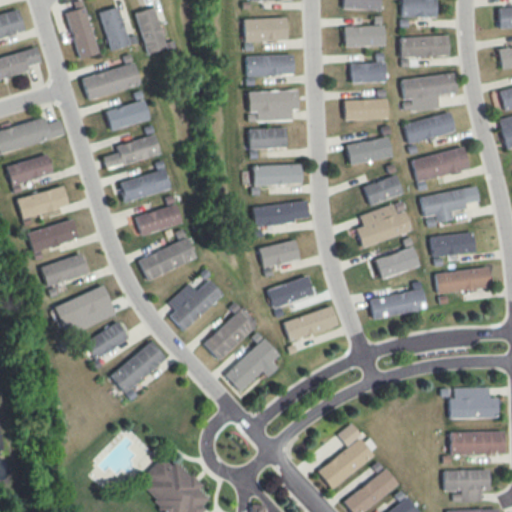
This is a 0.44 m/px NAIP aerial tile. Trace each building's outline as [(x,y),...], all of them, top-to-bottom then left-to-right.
[(62,12),(76,58),(95,52),(79,0),(77,0),(71,2),(73,8),(62,12)] [(340,0),(340,8),(377,9),(377,0),(340,0)] [(398,0),(399,16),(433,16),(433,0),(398,0)] [(126,44),(115,5),(96,11),(107,50),(126,44)] [(131,12),(144,53),(163,48),(151,6),(131,12)] [(511,6),(496,7),(496,27),(511,26),(511,6)] [(0,12),(0,36),(21,31),(15,9),(0,12)] [(284,39),(283,17),(241,18),(241,41),(284,39)] [(381,24),(341,25),(341,46),(381,45),(381,24)] [(445,35),(397,37),(397,56),(446,55),(445,35)] [(511,45),(496,48),(499,68),(511,66),(511,45)] [(0,55),(0,77),(26,70),(24,65),(37,61),(33,46),(0,55)] [(242,55),(243,76),(290,74),(289,53),(242,55)] [(347,63),(348,82),(382,81),(381,61),(347,63)] [(78,76),(84,98),(136,84),(131,62),(78,76)] [(399,78),(402,111),(436,107),(435,94),(454,92),(452,73),(399,78)] [(511,106),(511,85),(496,89),(501,109),(511,106)] [(244,91),(245,111),(254,111),(254,120),(289,119),(288,109),(294,108),(294,89),(244,91)] [(383,98),(341,99),(341,119),(384,118),(383,98)] [(102,109),(106,128),(146,119),(141,100),(102,109)] [(405,142),(452,131),(447,112),(400,123),(405,142)] [(504,148),(511,145),(511,114),(496,119),(504,148)] [(0,127),(0,150),(61,135),(57,119),(43,123),(41,117),(0,127)] [(245,128),(246,148),(283,147),(282,127),(245,128)] [(99,156),(103,168),(157,153),(152,134),(113,144),(115,152),(99,156)] [(389,155),(384,135),(342,144),(347,164),(389,155)] [(408,158),(413,180),(465,168),(460,146),(408,158)] [(3,164),(7,183),(49,174),(44,155),(3,164)] [(298,183),(297,163),(249,164),(250,185),(298,183)] [(167,188),(161,168),(115,181),(121,201),(167,188)] [(365,203),(398,195),(394,175),(360,183),(365,203)] [(65,205),(60,185),(13,198),(18,218),(65,205)] [(449,219),(448,210),(463,207),(462,202),(476,200),(473,185),(417,196),(421,216),(431,214),(432,222),(449,219)] [(252,226),(306,218),(303,199),(249,207),(252,226)] [(356,214),(360,225),(352,227),(359,246),(408,230),(398,200),(356,214)] [(132,215),(138,235),(178,222),(172,203),(132,215)] [(23,232),(29,252),(75,237),(68,218),(23,232)] [(429,256),(471,251),(469,231),(427,236),(429,256)] [(144,279),(193,258),(184,237),(135,258),(144,279)] [(296,258),(292,239),(255,247),(260,266),(296,258)] [(378,278),(416,264),(409,246),(371,259),(378,278)] [(43,285),(83,271),(77,252),(36,266),(43,285)] [(432,272),(434,292),(487,287),(485,266),(432,272)] [(270,308),(311,294),(304,274),(263,289),(270,308)] [(186,282),(164,302),(172,309),(166,315),(180,330),(220,293),(206,278),(193,290),(186,282)] [(51,305),(63,334),(112,314),(100,285),(51,305)] [(370,318),(423,307),(419,287),(366,298),(370,318)] [(335,325),(329,305),(280,321),(286,340),(335,325)] [(216,359),(254,323),(239,306),(200,343),(216,359)] [(91,358),(125,338),(114,321),(80,341),(91,358)] [(269,360),(276,354),(260,337),(221,374),(237,391),(259,370),(265,376),(275,366),(269,360)] [(163,359),(149,341),(106,373),(120,391),(163,359)] [(495,396),(486,396),(486,386),(451,387),(451,397),(446,397),(446,418),(495,417),(495,396)] [(371,454),(347,423),(334,433),(344,447),(314,470),(328,488),(371,454)] [(447,454),(502,453),(501,430),(447,431),(447,454)] [(134,487),(163,511),(197,511),(208,499),(196,489),(200,484),(173,461),(170,465),(160,456),(134,487)] [(358,511),(396,484),(383,467),(340,500),(349,511),(358,511)] [(486,469),(440,469),(441,490),(450,490),(450,501),(479,500),(479,488),(486,488),(486,469)] [(416,511),(405,497),(383,511),(416,511)] [(261,511),(262,504),(249,503),(248,511),(261,511)]
